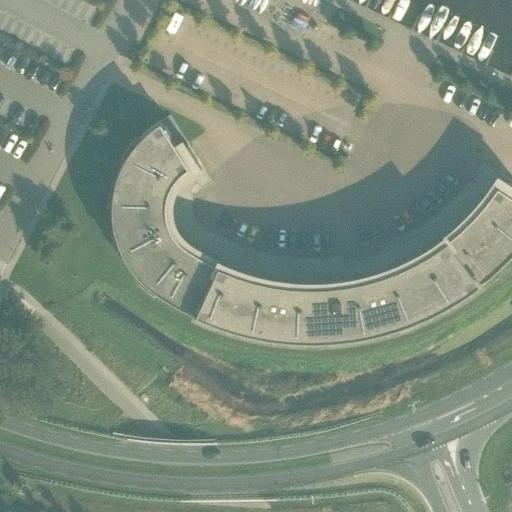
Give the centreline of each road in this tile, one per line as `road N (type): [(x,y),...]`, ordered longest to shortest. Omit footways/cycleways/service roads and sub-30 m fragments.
road 1 (primary): [(416,419),(331,444),(207,458),(97,448),(0,422)]
road 2 (primary): [(0,448),(91,473),(178,484),(303,476),(412,449)]
road 3 (unclassified): [(210,0),(511,139)]
road 4 (unclassified): [(0,245),(128,0)]
